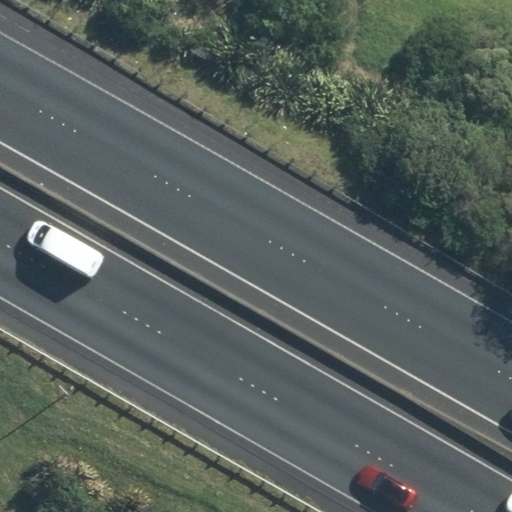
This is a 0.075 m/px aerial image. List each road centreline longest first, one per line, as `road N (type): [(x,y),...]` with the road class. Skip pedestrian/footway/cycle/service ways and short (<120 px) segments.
road 1 (motorway): [(0,87),(511,379)]
road 2 (motorway): [(457,511),(0,254)]
